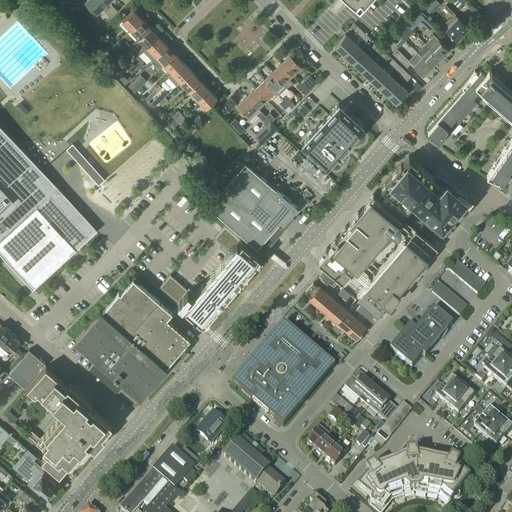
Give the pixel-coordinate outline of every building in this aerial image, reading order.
[(8,10),(8,9),(18,0),(4,0),(1,3),(8,10)] [(58,8),(66,0),(57,0),(54,4),(58,8)] [(62,13),(72,4),(69,0),(66,0),(58,8),(62,13)] [(96,13),(105,4),(100,0),(86,0),(84,2),(96,13)] [(349,0),(359,9),(363,4),(367,0),(349,0)] [(452,15),(457,9),(462,4),(458,0),(448,0),(443,6),(452,15)] [(67,18),(71,15),(77,9),(72,4),(62,13),(67,18)] [(114,14),(117,11),(112,5),(108,8),(114,14)] [(110,18),(114,14),(108,8),(105,12),(110,18)] [(133,10),(122,21),(130,29),(141,19),(133,10)] [(429,30),(433,26),(424,17),(419,21),(429,30)] [(457,39),(468,27),(457,17),(446,29),(457,39)] [(141,19),(130,29),(139,38),(150,28),(141,19)] [(360,36),(364,32),(358,26),(354,30),(360,36)] [(417,36),(406,26),(402,31),(412,42),(417,36)] [(139,38),(133,44),(141,52),(142,51),(143,50),(143,51),(158,36),(155,33),(156,32),(151,27),(150,28),(139,38)] [(340,37),(345,31),(341,28),(336,34),(340,37)] [(366,41),(369,37),(364,32),(360,36),(366,41)] [(343,54),(354,42),(345,34),(334,45),(343,54)] [(433,35),(425,43),(430,48),(439,57),(448,48),(433,35)] [(143,50),(142,51),(151,60),(166,45),(158,36),(143,51),(143,50)] [(109,50),(114,45),(111,41),(105,47),(101,50),(105,54),(109,50)] [(352,62),(363,50),(354,42),(343,54),(352,62)] [(378,52),(381,48),(375,43),(372,47),(378,52)] [(416,52),(417,53),(421,57),(431,66),(439,57),(430,48),(425,43),(422,47),(416,52)] [(112,54),(118,48),(114,45),(109,50),(112,54)] [(166,45),(151,60),(159,69),(164,64),(175,54),(166,45)] [(383,57),(387,54),(381,48),(378,52),(383,57)] [(410,62),(396,49),(392,53),(406,67),(411,63),(413,65),(413,66),(423,75),(431,66),(421,57),(417,53),(410,62)] [(363,50),(352,62),(361,70),(372,59),(363,50)] [(175,54),(164,64),(172,73),(183,62),(175,54)] [(290,54),(281,63),(291,74),(293,76),(298,72),(299,73),(303,69),(300,65),(290,54)] [(122,64),(126,68),(131,62),(128,59),(122,64)] [(370,78),(381,67),(372,59),(361,70),(370,78)] [(395,68),(399,65),(393,59),(389,63),(395,68)] [(131,62),(126,68),(129,71),(135,66),(131,62)] [(172,73),(168,77),(176,86),(180,81),(191,71),(183,62),(172,73)] [(281,63),(272,71),(282,82),(288,77),(290,79),(293,76),(291,74),(281,63)] [(401,74),(404,70),(399,65),(395,68),(401,74)] [(379,87),(389,75),(381,67),(370,78),(379,87)] [(113,69),(110,72),(114,76),(115,78),(119,75),(113,69)] [(511,93),(490,74),(491,72),(488,70),(484,74),(480,71),(478,73),(474,70),(462,88),(460,90),(426,128),(429,130),(427,132),(436,140),(439,141),(440,140),(442,142),(476,103),(471,99),(479,90),(511,117),(511,138),(486,176),(497,180),(505,186),(507,182),(505,181),(511,170),(511,93)] [(191,71),(180,81),(188,90),(199,79),(191,71)] [(272,71),(263,79),(274,90),(278,94),(286,86),(282,82),(272,71)] [(406,82),(411,76),(406,72),(401,78),(406,82)] [(309,75),(300,83),(306,89),(309,92),(317,83),(314,80),(309,75)] [(388,95),(398,83),(389,75),(379,87),(388,95)] [(199,79),(188,90),(197,99),(208,88),(199,79)] [(263,79),(255,88),(265,99),(274,90),(263,79)] [(128,85),(128,86),(134,92),(135,92),(137,89),(142,84),(138,81),(135,85),(132,82),(128,85)] [(416,81),(411,86),(416,92),(421,86),(416,81)] [(300,83),(297,86),(305,95),(309,92),(306,89),(300,83)] [(397,103),(407,91),(398,83),(388,95),(397,103)] [(208,88),(197,99),(206,108),(216,97),(208,88)] [(255,88),(246,96),(257,107),(265,99),(255,88)] [(155,90),(145,98),(148,101),(157,92),(155,90)] [(158,102),(164,97),(161,93),(150,104),(153,107),(158,102)] [(246,96),(237,105),(244,112),(242,113),(250,121),(257,114),(262,120),(266,116),(257,107),(246,96)] [(288,105),(292,102),(286,96),(283,99),(288,105)] [(162,106),(168,100),(164,97),(158,102),(162,106)] [(285,109),(288,105),(283,99),(279,103),(285,109)] [(339,103),(301,143),(326,167),(341,151),(350,142),(349,142),(364,126),(339,103)] [(301,106),(297,111),(303,117),(307,112),(301,106)] [(23,117),(29,111),(25,107),(19,112),(23,117)] [(175,119),(181,114),(178,111),(172,116),(175,119)] [(269,113),(266,116),(271,122),(275,119),(269,113)] [(179,123),(184,118),(181,114),(175,119),(178,123),(179,123)] [(175,119),(172,116),(166,121),(170,125),(175,119)] [(267,125),(255,135),(258,138),(262,142),(277,128),(271,122),(266,116),(262,120),(267,125)] [(173,128),(178,123),(175,119),(170,125),(173,128)] [(0,129),(0,253),(1,255),(3,253),(34,287),(89,237),(37,180),(42,175),(0,129)] [(66,149),(98,185),(104,179),(73,143),(66,149)] [(400,216),(405,220),(415,229),(418,231),(422,227),(425,224),(440,237),(451,224),(452,224),(467,206),(467,205),(473,198),(444,179),(439,184),(432,179),(434,177),(408,155),(401,164),(401,163),(381,186),(381,187),(375,194),(400,216)] [(282,226),(291,216),(298,207),(245,161),(207,205),(257,248),(279,223),(282,226)] [(405,220),(400,216),(375,194),(374,194),(374,195),(376,197),(373,201),(370,199),(359,212),(361,214),(358,218),(356,216),(355,217),(357,219),(354,223),(352,221),(345,228),(348,230),(345,234),(342,232),(336,239),(338,241),(335,245),(333,243),(327,250),(329,252),(326,256),(323,254),(317,261),(342,281),(388,227),(389,227),(396,233),(400,229),(399,228),(405,220)] [(224,226),(214,238),(229,251),(240,239),(224,226)] [(437,248),(418,231),(415,229),(358,296),(380,314),(437,248)] [(170,275),(160,286),(182,306),(185,302),(188,304),(184,308),(203,324),(260,257),(242,241),(238,246),(236,245),(194,293),(189,288),(187,290),(170,275)] [(493,258),(491,260),(496,263),(500,259),(495,255),(493,258)] [(454,276),(462,266),(457,263),(449,272),(454,276)] [(458,280),(466,270),(462,266),(454,276),(458,280)] [(463,283),(471,274),(466,270),(458,280),(463,283)] [(323,271),(319,276),(321,278),(320,279),(327,284),(331,279),(325,273),(323,271)] [(468,287),(475,278),(471,274),(463,283),(468,287)] [(172,312),(133,278),(120,293),(118,291),(75,340),(131,389),(128,391),(134,396),(136,394),(139,396),(190,339),(167,318),(172,312)] [(472,291),(480,282),(475,278),(468,287),(472,291)] [(477,295),(485,286),(480,282),(472,291),(477,295)] [(317,287),(313,283),(305,292),(309,296),(308,297),(318,305),(328,293),(319,285),(317,287)] [(436,297),(444,288),(439,284),(431,293),(436,297)] [(341,297),(346,291),(342,288),(337,293),(341,297)] [(440,301),(448,292),(444,288),(436,297),(440,301)] [(345,300),(350,295),(346,291),(341,297),(345,300)] [(445,305),(453,296),(448,292),(440,301),(445,305)] [(327,313),(337,301),(328,293),(318,305),(327,313)] [(450,309),(457,300),(453,296),(445,305),(450,309)] [(454,313),(462,303),(457,300),(450,309),(454,313)] [(336,321),(347,309),(337,301),(327,313),(336,321)] [(360,313),(365,307),(361,303),(356,309),(360,313)] [(459,317),(467,307),(462,303),(454,313),(459,317)] [(369,321),(374,315),(365,307),(360,313),(356,317),(346,329),(355,337),(365,325),(361,322),(365,317),(369,321)] [(425,357),(453,324),(433,308),(420,325),(414,320),(389,350),(411,369),(422,356),(425,357)] [(346,329),(356,317),(347,309),(336,321),(346,329)] [(497,322),(493,327),(498,331),(502,326),(497,322)] [(231,384),(283,428),(324,379),(325,378),(334,367),(322,357),(283,323),(274,334),(251,360),(253,362),(249,367),(247,366),(231,384)] [(0,344),(0,343),(10,333),(9,332),(10,330),(6,327),(5,328),(0,324),(0,344)] [(11,333),(10,333),(0,343),(10,352),(8,354),(12,358),(7,364),(12,368),(21,358),(16,354),(20,350),(15,346),(20,341),(15,337),(16,336),(12,332),(11,333)] [(499,351),(494,348),(487,357),(488,358),(503,370),(511,360),(503,354),(506,351),(502,348),(499,351)] [(25,388),(46,364),(29,349),(8,373),(25,388)] [(495,379),(503,370),(488,358),(482,365),(485,367),(481,373),(485,377),(487,373),(495,379)] [(511,361),(511,360),(503,370),(511,377),(511,361)] [(47,452),(46,453),(41,459),(59,475),(68,464),(71,466),(80,455),(82,457),(92,445),(89,442),(95,436),(98,432),(100,434),(108,425),(101,418),(103,416),(46,366),(30,384),(27,388),(33,393),(35,394),(37,392),(62,414),(40,439),(31,431),(28,435),(36,442),(42,447),(42,448),(47,452)] [(511,392),(511,391),(511,377),(503,370),(495,379),(502,386),(499,389),(503,392),(507,388),(511,392)] [(454,396),(462,387),(455,381),(458,377),(454,374),(443,387),(454,396)] [(352,378),(344,388),(359,401),(371,387),(362,379),(358,383),(352,378)] [(371,387),(359,401),(364,404),(367,400),(372,404),(380,394),(371,387)] [(446,406),(454,396),(443,387),(432,399),(437,403),(439,400),(446,406)] [(470,393),(462,387),(454,396),(466,406),(477,393),(472,389),(470,393)] [(372,405),(369,409),(384,421),(394,409),(389,404),(390,402),(380,394),(372,404),(372,405)] [(347,415),(352,410),(347,406),(336,396),(331,401),(347,415)] [(455,418),(466,406),(454,396),(446,406),(454,412),(451,415),(455,418)] [(496,409),(501,404),(497,400),(492,406),(496,409)] [(408,415),(412,411),(412,410),(403,403),(399,408),(408,415)] [(492,428),(500,419),(493,412),(496,409),(492,406),(481,419),(492,428)] [(404,420),(408,415),(399,408),(395,412),(404,420)] [(338,425),(344,418),(335,410),(329,417),(338,425)] [(355,413),(352,410),(347,415),(345,417),(349,420),(354,424),(355,425),(360,418),(363,414),(358,410),(355,413)] [(401,425),(404,420),(395,412),(391,417),(401,425)] [(210,444),(227,426),(212,413),(196,432),(210,444)] [(492,428),(481,419),(478,416),(473,421),(474,424),(475,426),(470,431),(475,435),(477,431),(484,438),(492,428)] [(397,429),(401,425),(391,417),(387,422),(397,429)] [(365,423),(360,418),(355,425),(360,429),(364,433),(366,430),(370,425),(366,422),(365,423)] [(508,425),(500,419),(492,428),(504,438),(511,427),(511,422),(510,421),(508,425)] [(351,429),(354,424),(349,420),(345,425),(351,429)] [(393,434),(397,429),(387,422),(384,427),(393,434)] [(357,434),(360,429),(355,425),(354,424),(351,429),(357,434)] [(316,451),(329,436),(318,427),(315,430),(316,432),(307,443),(308,444),(307,445),(311,448),(312,447),(316,451)] [(389,439),(393,434),(384,427),(380,431),(389,439)] [(493,450),(504,438),(492,428),(484,438),(492,444),(489,447),(493,450)] [(386,443),(389,439),(380,431),(376,436),(386,443)] [(365,451),(368,447),(368,446),(372,441),(369,438),(369,437),(364,433),(355,442),(361,447),(365,451)] [(321,455),(325,459),(338,444),(329,436),(316,451),(317,452),(316,453),(320,456),(321,455)] [(382,448),(386,443),(376,436),(372,441),(382,448)] [(263,455),(242,437),(238,441),(238,440),(236,441),(233,438),(221,452),(225,455),(224,456),(255,483),(256,482),(274,498),(286,484),(268,469),(269,468),(259,459),(263,455)] [(373,451),(378,446),(372,441),(368,446),(368,447),(373,451)] [(347,452),(338,444),(325,459),(326,460),(325,461),(329,464),(330,463),(334,467),(344,456),(347,452)] [(136,511),(135,511),(163,511),(165,510),(179,494),(173,490),(183,479),(187,483),(194,474),(190,470),(193,467),(184,459),(179,454),(172,448),(155,467),(152,471),(163,480),(163,481),(167,484),(147,507),(148,508),(144,511),(137,511),(136,511)] [(183,449),(179,454),(184,459),(193,467),(198,462),(189,454),(183,449)] [(24,454),(14,465),(33,482),(31,485),(39,492),(41,490),(48,497),(53,491),(55,492),(61,486),(31,460),(35,456),(27,450),(24,454)] [(356,482),(351,488),(366,501),(368,498),(371,500),(370,502),(370,504),(371,506),(378,511),(380,511),(390,500),(395,506),(391,500),(402,495),(403,497),(403,495),(410,493),(419,492),(426,493),(426,495),(427,495),(427,493),(439,495),(435,503),(436,503),(439,496),(449,504),(453,499),(454,499),(455,500),(456,500),(457,500),(458,499),(459,498),(459,497),(460,497),(460,496),(460,495),(460,494),(459,494),(459,493),(458,493),(470,478),(458,468),(460,464),(450,459),(449,462),(448,463),(417,458),(416,453),(406,454),(406,457),(406,459),(376,470),(373,466),(365,472),(366,474),(367,476),(360,485),(356,482)] [(136,489),(119,509),(122,511),(135,511),(136,511),(137,511),(143,504),(147,507),(167,484),(163,481),(163,480),(152,471),(136,489)] [(243,483),(236,491),(244,498),(251,490),(243,483)] [(30,506),(33,502),(34,501),(21,490),(17,495),(30,506)] [(0,511),(1,511),(7,506),(6,506),(9,503),(11,500),(1,491),(0,492),(0,511)] [(333,511),(315,496),(309,502),(314,506),(308,511),(333,511)] [(173,502),(164,511),(175,511),(179,508),(173,502)]
